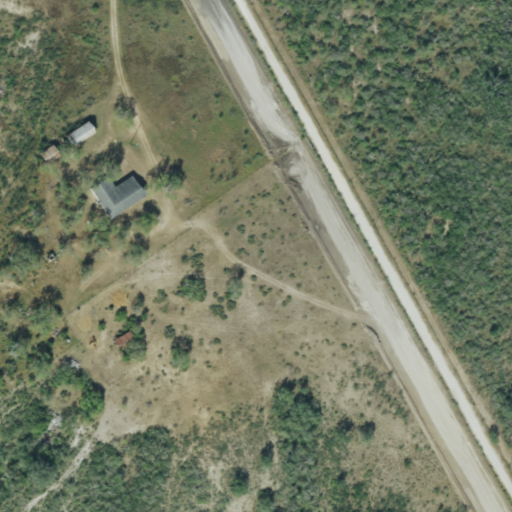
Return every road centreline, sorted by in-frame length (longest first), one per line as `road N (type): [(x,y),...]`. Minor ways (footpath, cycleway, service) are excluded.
road 1 (residential): [(511,476),(246,0)]
road 2 (residential): [(125,0),(125,144),(95,165)]
